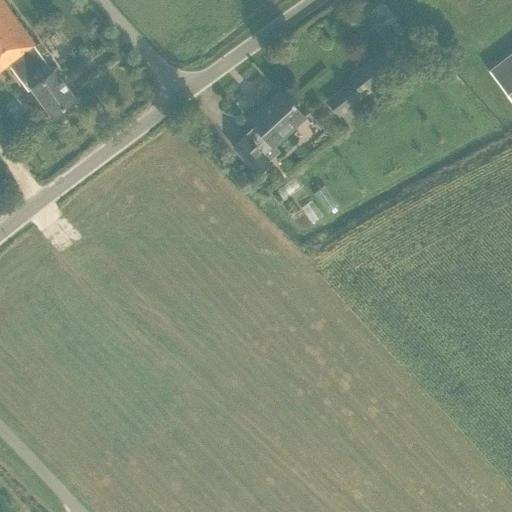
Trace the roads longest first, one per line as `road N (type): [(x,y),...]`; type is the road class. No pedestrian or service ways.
road 1 (unclassified): [(0,237),(180,95)]
road 2 (unclassified): [(180,95),(314,0)]
road 3 (unclassified): [(180,95),(95,0)]
